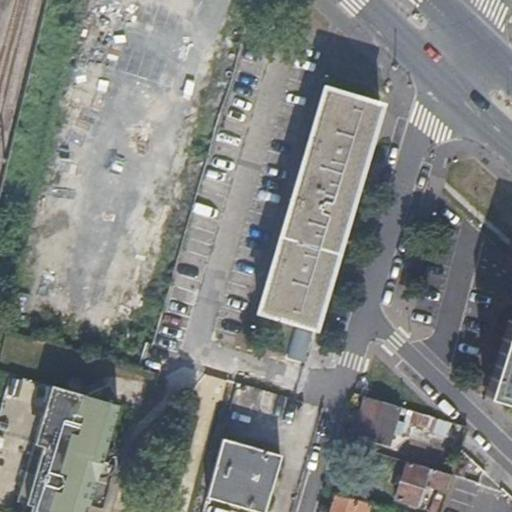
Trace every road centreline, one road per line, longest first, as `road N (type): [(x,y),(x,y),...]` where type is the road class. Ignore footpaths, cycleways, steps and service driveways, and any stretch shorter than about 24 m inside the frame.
road 1 (residential): [(363,311),(435,71)]
road 2 (residential): [(363,311),(303,511)]
road 3 (residential): [(363,311),(511,450)]
